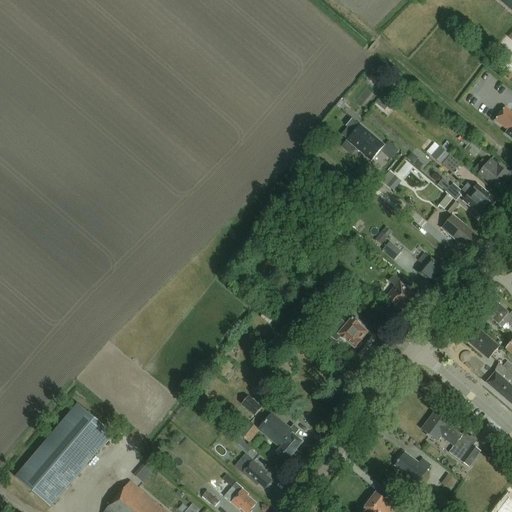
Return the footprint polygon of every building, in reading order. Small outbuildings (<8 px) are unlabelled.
[(511,0),(497,0),(511,11),(511,0)] [(511,112),(506,108),(495,121),(508,131),(505,134),(511,139),(511,112)] [(369,161),(381,146),(353,121),(343,134),(349,139),(346,142),(369,161)] [(474,157),(482,148),(468,136),(463,142),(467,146),(465,149),(474,157)] [(450,156),(439,147),(431,156),(442,165),(450,156)] [(504,179),(508,174),(491,159),(479,174),(488,181),(489,179),(500,189),(507,181),(504,179)] [(408,162),(398,173),(404,178),(413,167),(408,162)] [(393,192),(402,182),(395,176),(387,186),(393,192)] [(459,193),(466,198),(463,202),(483,218),(486,214),(488,216),(491,212),(469,193),(470,192),(464,187),(461,191),(453,184),(450,187),(448,185),(449,184),(443,179),(438,184),(446,191),(446,193),(452,198),(456,202),(462,196),(459,193)] [(464,187),(470,192),(469,193),(491,212),(495,208),(492,206),(496,202),(497,201),(478,184),(475,187),(468,182),(464,187)] [(447,196),(438,206),(449,216),(458,206),(447,196)] [(466,249),(476,237),(452,217),(441,230),(459,245),(460,244),(466,249)] [(385,226),(375,239),(382,244),(392,231),(385,226)] [(383,251),(395,260),(402,252),(390,242),(383,251)] [(431,285),(442,272),(435,266),(436,264),(425,254),(418,262),(424,268),(418,274),(431,285)] [(325,292),(334,283),(323,272),(314,281),(325,292)] [(409,302),(415,296),(400,283),(403,281),(395,274),(389,282),(395,287),(385,297),(395,306),(397,304),(405,311),(411,304),(409,302)] [(495,303),(485,313),(503,329),(508,323),(510,325),(511,326),(511,312),(509,315),(495,303)] [(361,343),(368,334),(359,327),(361,325),(353,319),(352,319),(340,309),(332,318),(340,324),(329,337),(336,343),(340,339),(356,352),(362,344),(361,343)] [(490,362),(501,349),(481,331),(469,345),(490,362)] [(511,366),(508,362),(504,367),(499,363),(493,375),(487,383),(511,404),(511,366)] [(248,396),(241,405),(255,416),(262,407),(248,396)] [(51,508),(114,435),(78,404),(15,478),(51,508)] [(287,463),(303,443),(295,436),(300,430),(294,425),(290,429),(272,414),(259,431),(260,431),(280,448),(276,453),(287,463)] [(434,414),(422,430),(438,442),(441,437),(453,447),(453,448),(463,455),(459,460),(469,468),(481,451),(474,446),(476,442),(464,433),(461,436),(449,427),(450,426),(434,414)] [(249,423),(239,435),(249,444),(260,431),(259,431),(249,423)] [(233,442),(248,455),(252,449),(238,436),(233,442)] [(417,482),(430,465),(423,460),(420,464),(406,453),(396,466),(417,482)] [(265,489),(272,481),(266,476),(268,474),(253,461),(243,473),(258,486),(259,484),(265,489)] [(141,468),(136,477),(145,482),(150,473),(141,468)] [(230,477),(225,473),(221,477),(239,492),(231,502),(239,509),(240,508),(245,511),(250,511),(252,510),(252,508),(257,503),(248,495),(248,494),(243,490),(243,489),(236,483),(230,477)] [(451,491),(457,482),(448,475),(441,484),(451,491)] [(166,511),(131,482),(104,511),(166,511)] [(219,501),(207,491),(202,496),(214,507),(219,501)] [(396,511),(389,506),(391,504),(376,493),(375,496),(373,494),(369,500),(370,501),(363,511),(364,511),(396,511)] [(442,507),(447,500),(441,495),(436,502),(442,507)] [(511,511),(511,497),(500,511),(511,511)]
